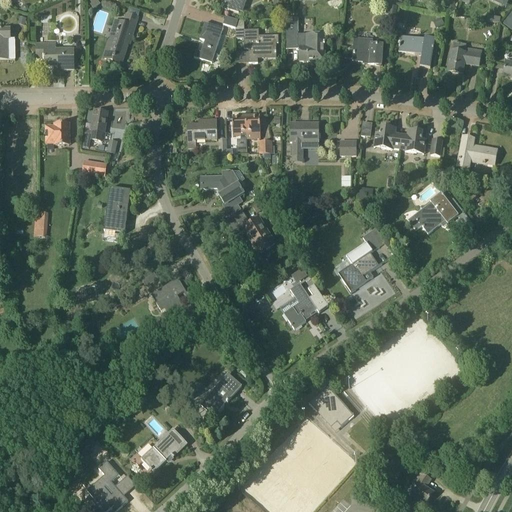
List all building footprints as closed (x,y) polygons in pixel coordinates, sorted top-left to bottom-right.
[(219,0),(224,1),(221,9),(238,14),(242,0),(219,0)] [(135,29),(138,19),(127,15),(124,25),(117,22),(105,60),(122,65),(133,28),(135,29)] [(20,17),(18,25),(25,27),(27,19),(20,17)] [(235,30),(237,24),(238,22),(226,18),(223,26),(235,30)] [(286,50),(298,50),(298,36),(298,32),(298,19),(285,19),(286,50)] [(244,50),(248,50),(249,65),(258,64),(258,59),(276,59),(276,44),(278,44),(278,37),(259,37),(258,31),(244,32),(244,22),(238,22),(237,24),(235,30),(236,40),(244,40),(244,50)] [(212,64),(223,29),(205,24),(200,40),(207,43),(203,54),(196,52),(194,59),(212,64)] [(10,39),(10,30),(0,30),(0,60),(15,60),(15,39),(10,39)] [(298,36),(298,50),(300,50),(300,63),(325,63),(325,37),(298,36)] [(424,42),(401,38),(398,53),(422,57),(420,68),(430,70),(435,40),(424,39),(424,42)] [(381,66),(382,46),(372,46),(373,41),(355,40),(353,62),(363,63),(363,64),(370,65),(381,66)] [(480,57),(480,56),(464,53),(466,46),(453,44),(452,53),(451,53),(448,73),(462,75),(463,66),(479,67),(479,57),(480,57)] [(64,71),(74,71),(74,51),(55,51),(56,45),(37,45),(37,59),(45,59),(45,67),(64,67),(64,71)] [(511,63),(506,63),(503,77),(511,78),(511,63)] [(104,134),(108,114),(94,112),(92,125),(91,132),(92,132),(90,140),(102,142),(103,134),(104,134)] [(240,136),(240,140),(246,140),(246,117),(232,118),(233,136),(240,136)] [(246,141),(247,141),(260,140),(260,117),(246,117),(246,140),(246,141)] [(188,148),(196,148),(196,142),(217,142),(216,122),(199,122),(199,126),(187,127),(188,148)] [(69,146),(69,125),(55,126),(55,128),(46,128),(46,145),(55,145),(55,147),(69,146)] [(302,143),(318,143),(319,125),(290,125),(290,144),(294,144),(293,157),(294,158),(294,162),(302,163),(302,143)] [(395,135),(396,130),(381,128),(381,134),(379,135),(376,135),(374,149),(393,151),(393,150),(400,151),(402,136),(395,135)] [(421,139),(422,133),(408,131),(407,137),(402,136),(400,151),(405,151),(405,153),(424,156),(426,142),(422,141),(421,139)] [(494,166),(497,152),(473,147),(474,141),(463,139),(458,168),(469,170),(470,162),(494,166)] [(219,157),(227,157),(226,140),(219,140),(219,157)] [(115,155),(118,143),(109,141),(107,153),(115,155)] [(442,142),(433,141),(431,156),(440,158),(442,142)] [(261,156),(263,156),(270,156),(270,142),(261,143),(261,156)] [(356,158),(356,142),(339,142),(339,158),(356,158)] [(83,162),(82,175),(106,179),(107,165),(83,162)] [(244,195),(238,185),(232,174),(222,174),(222,179),(201,179),(201,191),(217,190),(221,195),(219,196),(225,206),(223,207),(230,218),(241,212),(238,206),(242,204),(239,198),(244,195)] [(124,235),(130,193),(110,190),(104,232),(124,235)] [(447,225),(458,217),(441,195),(431,203),(434,207),(416,220),(428,236),(445,222),(447,225)] [(259,202),(252,206),(257,214),(264,209),(259,202)] [(38,214),(38,220),(37,229),(45,230),(46,214),(38,214)] [(215,218),(205,224),(209,231),(220,225),(215,218)] [(249,226),(244,219),(229,229),(235,238),(244,232),(249,239),(251,238),(261,254),(275,245),(259,219),(249,226)] [(351,293),(366,283),(367,282),(364,278),(382,265),(382,264),(379,266),(370,254),(372,253),(373,253),(385,244),(376,230),(363,239),(366,244),(346,257),(352,266),(338,275),(351,293)] [(302,269),(292,277),(297,284),(308,277),(302,269)] [(146,288),(158,280),(154,274),(142,281),(146,288)] [(183,310),(176,298),(185,292),(178,281),(152,297),(171,329),(198,312),(193,304),(183,310)] [(294,331),(306,323),(304,320),(317,311),(299,285),(290,291),(299,305),(284,315),(294,331)] [(227,404),(242,388),(228,375),(201,406),(214,417),(227,403),(227,404)] [(310,403),(309,404),(317,413),(330,429),(337,423),(341,428),(354,417),(327,387),(327,388),(324,384),(317,390),(320,394),(315,389),(306,398),(310,403)] [(173,458),(186,446),(172,431),(154,449),(141,460),(154,474),(171,458),(174,460),(175,459),(173,458)] [(114,511),(116,511),(128,502),(111,484),(119,477),(106,463),(99,470),(105,477),(88,492),(93,499),(99,493),(106,501),(100,506),(105,511),(107,511),(110,510),(111,511),(112,509),(114,511)] [(400,470),(391,464),(385,474),(394,480),(400,470)] [(417,484),(419,485),(411,497),(425,506),(433,494),(425,489),(431,481),(422,475),(417,484)]
